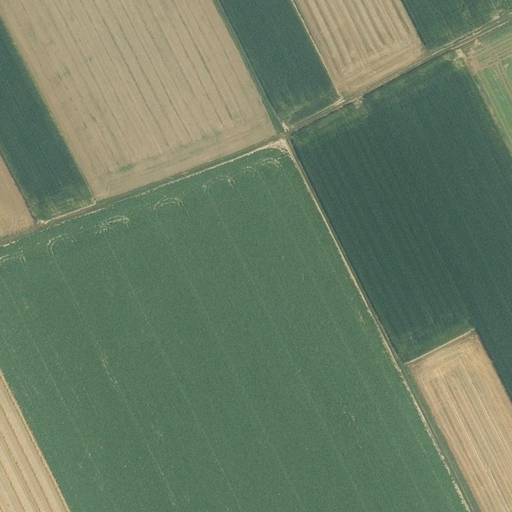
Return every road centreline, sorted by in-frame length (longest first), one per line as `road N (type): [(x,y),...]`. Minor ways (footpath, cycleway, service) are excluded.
road 1 (track): [(476,511),(216,0)]
road 2 (track): [(0,244),(285,137),(511,18)]
